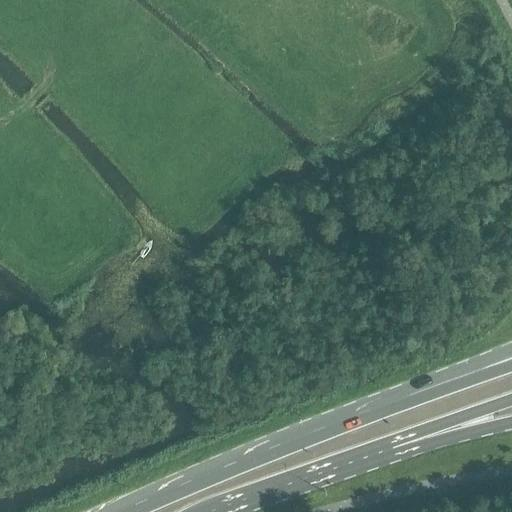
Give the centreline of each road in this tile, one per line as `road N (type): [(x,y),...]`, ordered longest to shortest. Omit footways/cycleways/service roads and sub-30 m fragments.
road 1 (primary): [(511,365),(133,511)]
road 2 (primary): [(230,511),(436,436)]
